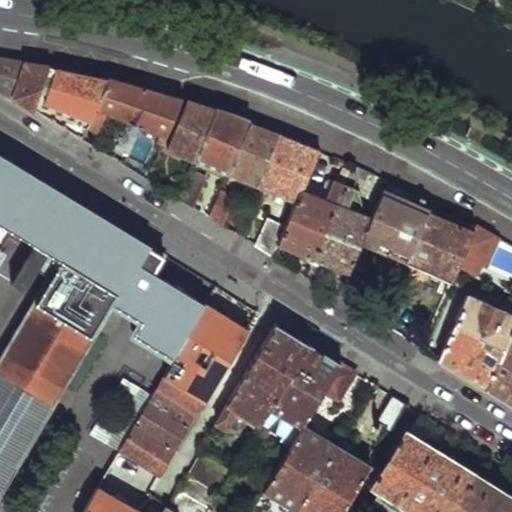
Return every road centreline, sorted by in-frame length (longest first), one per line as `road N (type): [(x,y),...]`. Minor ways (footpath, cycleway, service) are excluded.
road 1 (residential): [(511,436),(0,120)]
road 2 (primary): [(511,196),(274,78),(156,42),(0,11)]
